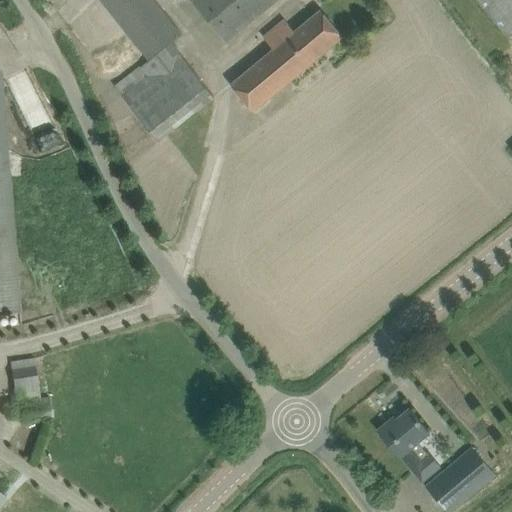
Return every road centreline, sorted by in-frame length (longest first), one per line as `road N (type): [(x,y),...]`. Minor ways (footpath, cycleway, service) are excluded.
road 1 (unclassified): [(295,421),(151,253),(18,0)]
road 2 (unclassified): [(295,421),(511,240)]
road 3 (unclassified): [(197,511),(295,421)]
road 4 (unclassified): [(374,511),(295,421)]
